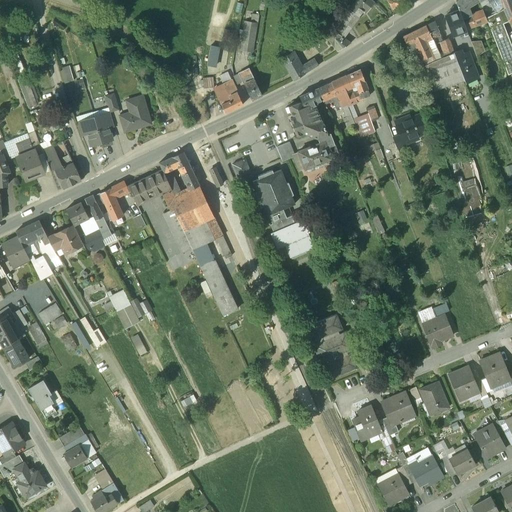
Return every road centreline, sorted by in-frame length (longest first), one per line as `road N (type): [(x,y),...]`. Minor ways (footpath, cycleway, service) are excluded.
road 1 (tertiary): [(438,0),(289,91),(0,229)]
road 2 (track): [(308,413),(117,511)]
road 3 (residential): [(511,330),(341,399)]
